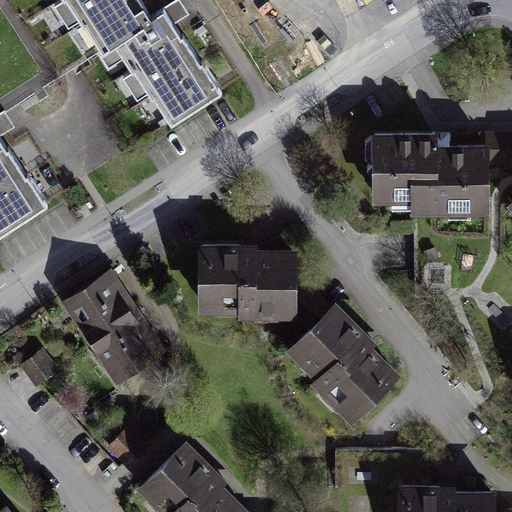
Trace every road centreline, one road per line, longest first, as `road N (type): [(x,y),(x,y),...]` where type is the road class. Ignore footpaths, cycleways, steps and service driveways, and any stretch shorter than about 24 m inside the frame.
road 1 (residential): [(487,0),(453,7),(0,304)]
road 2 (residential): [(0,412),(93,511)]
